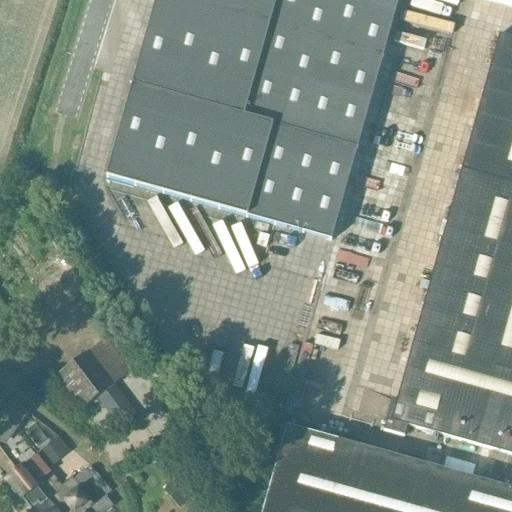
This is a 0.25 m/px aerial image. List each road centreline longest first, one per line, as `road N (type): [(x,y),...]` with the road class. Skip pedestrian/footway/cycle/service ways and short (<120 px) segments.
road 1 (unknown): [(365,0),(332,216),(318,259),(300,285),(272,297),(248,301),(205,291)]
road 2 (unclassified): [(64,116),(100,0)]
